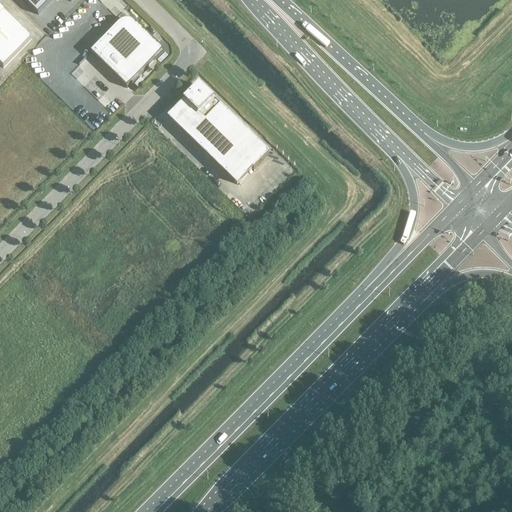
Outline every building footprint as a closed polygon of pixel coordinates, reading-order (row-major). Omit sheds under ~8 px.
[(22,0),(38,16),(53,0),(22,0)] [(0,65),(3,69),(32,40),(0,9),(0,65)] [(118,25),(91,54),(127,89),(163,51),(136,25),(133,23),(129,22),(125,22),(121,23),(118,25)] [(252,170),(253,171),(269,155),(199,86),(183,102),(184,104),(169,119),(237,185),(252,170)] [(30,96),(0,126),(0,144),(37,181),(76,141),(30,96)] [(129,172),(92,210),(155,272),(156,271),(172,286),(207,250),(191,235),(192,234),(129,172)]
